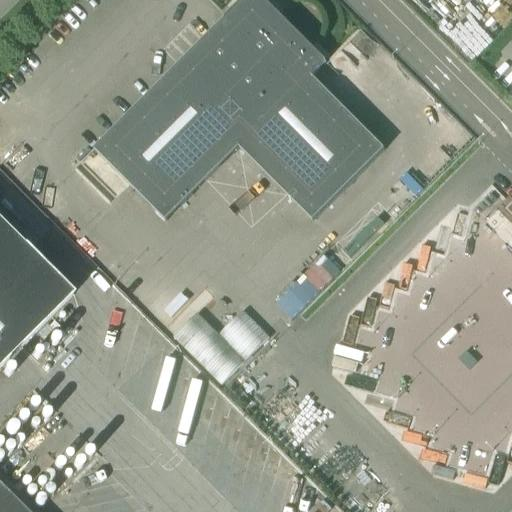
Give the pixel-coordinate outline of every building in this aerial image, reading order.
[(262,0),(244,0),(93,151),(165,223),(239,149),(312,223),(384,151),(311,78),(326,63),(262,0)] [(497,213),(486,225),(511,250),(511,220),(501,210),(497,213)] [(0,225),(0,367),(71,297),(0,225)] [(196,316),(174,338),(205,369),(222,386),(269,340),(242,313),(218,337),(196,316)] [(0,511),(24,511),(0,487),(0,511)]
